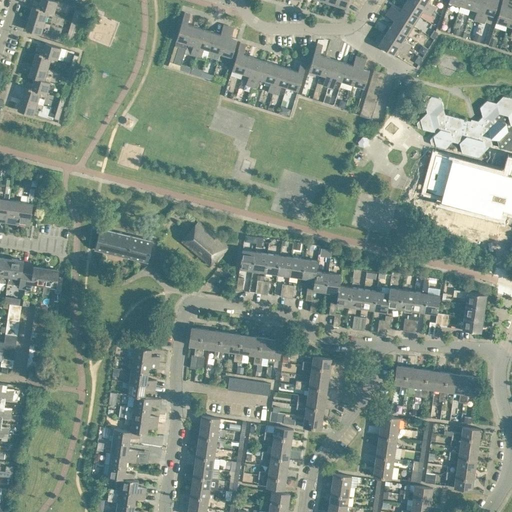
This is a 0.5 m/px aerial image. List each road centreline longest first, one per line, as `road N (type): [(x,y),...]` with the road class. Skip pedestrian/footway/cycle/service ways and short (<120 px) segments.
road 1 (residential): [(170,511),(180,328),(192,303),(271,311),(329,342),(373,346)]
road 2 (residential): [(303,511),(313,467),(368,389),(373,346)]
road 3 (residential): [(373,0),(342,29),(259,25),(239,0)]
road 4 (residential): [(373,346),(504,348)]
